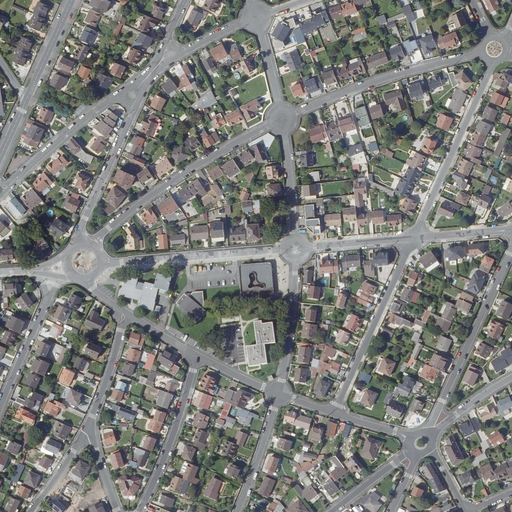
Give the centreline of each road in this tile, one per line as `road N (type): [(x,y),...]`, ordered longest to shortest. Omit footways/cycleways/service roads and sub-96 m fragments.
road 1 (residential): [(271,123),(155,192),(91,245)]
road 2 (residential): [(511,247),(425,435)]
road 3 (residential): [(485,52),(291,115)]
road 4 (residential): [(413,237),(496,58)]
road 5 (residential): [(333,413),(413,237)]
road 6 (residential): [(102,263),(284,248)]
road 7 (residential): [(139,511),(196,354)]
road 8 (residential): [(75,246),(135,100)]
road 9 (residential): [(124,96),(95,110),(8,186)]
road 10 (residential): [(277,394),(295,259)]
road 11 (residential): [(277,394),(237,511)]
road 12 (residential): [(90,428),(129,315)]
